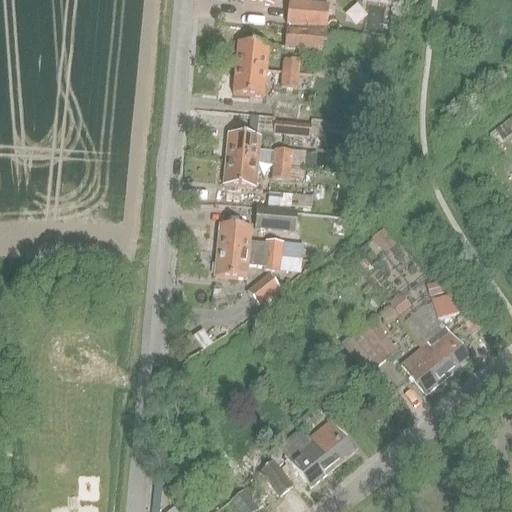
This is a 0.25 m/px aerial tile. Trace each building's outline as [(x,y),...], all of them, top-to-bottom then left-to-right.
[(329,10),(289,6),(288,28),(327,32),(329,10)] [(288,53),(326,55),(327,35),(289,33),(288,53)] [(267,73),(270,47),(240,44),(237,70),(267,73)] [(280,74),(298,75),(300,63),(281,62),(280,74)] [(265,98),(267,73),(237,70),(235,95),(265,98)] [(279,89),(297,91),(298,75),(280,74),(279,89)] [(274,138),(310,142),(312,129),(276,125),(274,138)] [(511,134),(505,125),(496,133),(503,143),(511,135),(511,134)] [(259,154),(260,138),(231,135),(229,161),(258,164),(259,154)] [(274,166),(292,167),(293,155),(275,153),(275,156),(274,166)] [(258,164),(274,166),(275,156),(259,154),(258,164)] [(293,155),(292,167),(315,170),(316,157),(293,155)] [(255,189),(258,164),(229,161),(226,187),(255,189)] [(291,171),(292,167),(274,166),(272,182),(290,184),(291,171)] [(291,171),(290,184),(302,185),(303,172),(291,171)] [(269,195),(267,212),(291,214),(292,197),(269,195)] [(294,237),(296,217),(256,213),(254,233),(294,237)] [(217,254),(282,260),(284,246),(265,244),(265,247),(250,246),(251,231),(220,228),(217,254)] [(383,232),(372,241),(385,256),(396,248),(383,232)] [(281,276),(282,260),(217,254),(215,280),(246,283),(247,270),(263,272),(263,274),(281,276)] [(267,278),(246,295),(257,309),(278,292),(267,278)] [(426,291),(429,301),(442,298),(439,287),(426,291)] [(391,306),(400,317),(411,309),(401,297),(391,306)] [(438,323),(459,317),(454,300),(434,305),(438,323)] [(462,316),(472,334),(486,325),(476,307),(462,316)] [(373,325),(342,350),(367,381),(398,356),(373,325)] [(449,380),(470,363),(445,333),(425,350),(449,380)] [(427,398),(449,380),(425,350),(403,368),(427,398)] [(333,473),(356,455),(331,424),(308,442),(333,473)] [(333,473),(308,442),(300,431),(277,449),(311,491),(333,473)] [(220,490),(239,476),(217,447),(213,451),(215,454),(201,465),(220,490)] [(276,470),(277,471),(283,467),(275,457),(270,462),(273,465),(276,470)] [(292,490),(277,471),(276,470),(273,465),(260,476),(280,501),(292,490)] [(244,494),(230,505),(234,511),(257,511),(244,494)]
